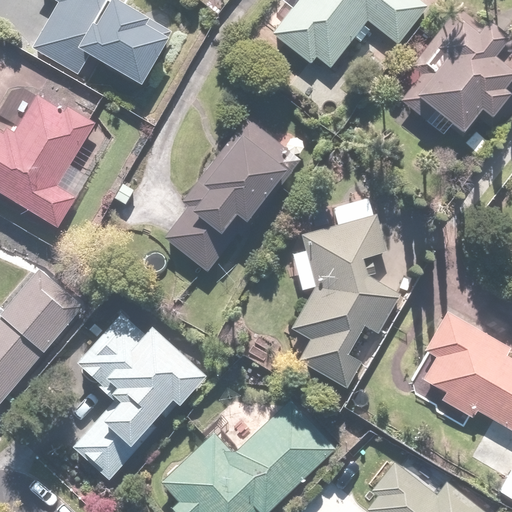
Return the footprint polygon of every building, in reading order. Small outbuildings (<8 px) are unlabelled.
[(167,32),(108,0),(44,0),(52,4),(27,51),(76,78),(85,61),(136,89),(167,32)] [(314,61),(327,71),(351,39),(358,45),(369,30),(393,49),(427,6),(418,0),(297,0),(276,28),(280,31),(273,39),(309,67),(314,61)] [(420,113),(415,120),(437,137),(443,130),(456,140),(473,117),(485,126),(507,98),(504,95),(511,86),(511,45),(510,47),(505,43),(481,25),(479,27),(449,4),(410,58),(415,62),(392,92),(420,113)] [(69,167),(93,124),(63,108),(59,114),(30,98),(10,134),(2,129),(0,131),(0,198),(57,230),(87,177),(69,167)] [(288,177),(300,162),(291,155),(302,143),(286,130),(276,143),(246,118),(200,174),(201,175),(179,203),(185,208),(159,240),(202,275),(229,243),(217,233),(229,219),(238,226),(282,172),(288,177)] [(372,214),(297,237),(311,285),(287,329),(304,339),(292,361),(344,389),(358,362),(348,357),(362,330),(374,336),(397,293),(364,275),(359,261),(384,253),(372,214)] [(0,397),(81,308),(38,269),(0,311),(0,397)] [(173,410),(202,376),(142,326),(136,333),(111,312),(59,375),(73,387),(81,378),(106,399),(63,451),(107,488),(138,451),(133,447),(167,406),(173,410)] [(464,428),(472,412),(491,422),(473,456),(511,476),(511,351),(444,316),(442,320),(439,318),(421,354),(424,356),(405,391),(436,407),(433,412),(464,428)] [(265,511),(333,450),(290,403),(233,456),(211,433),(156,484),(173,503),(164,511),(165,511),(265,511)] [(482,511),(483,511),(447,484),(436,500),(388,464),(355,507),(361,511),(482,511)]
